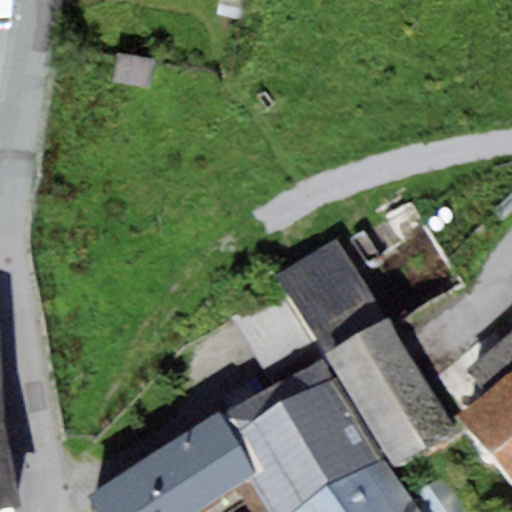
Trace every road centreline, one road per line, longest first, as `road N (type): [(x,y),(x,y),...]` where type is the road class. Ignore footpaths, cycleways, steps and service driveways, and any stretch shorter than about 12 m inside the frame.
road 1 (residential): [(3,188),(45,511)]
road 2 (residential): [(35,0),(3,188)]
